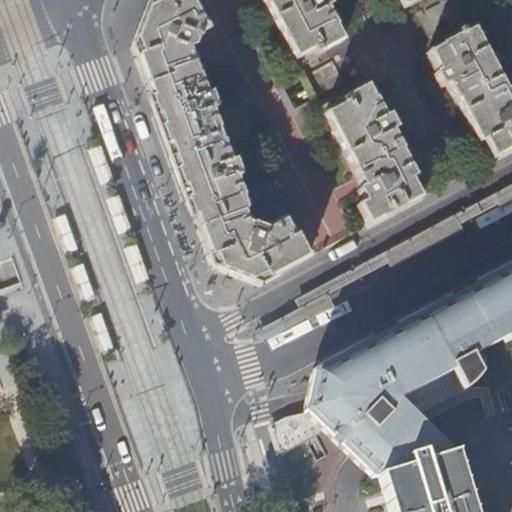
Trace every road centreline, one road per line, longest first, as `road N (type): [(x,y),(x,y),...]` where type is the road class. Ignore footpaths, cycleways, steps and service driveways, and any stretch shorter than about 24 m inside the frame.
road 1 (primary): [(0,126),(141,511)]
road 2 (primary): [(195,341),(65,0)]
road 3 (residential): [(511,175),(195,341)]
road 4 (primary): [(236,511),(195,341)]
